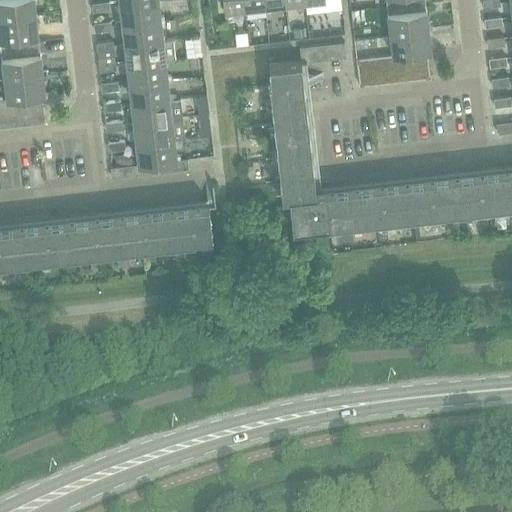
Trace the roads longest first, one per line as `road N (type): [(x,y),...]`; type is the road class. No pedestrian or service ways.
road 1 (secondary): [(24,511),(151,453),(263,418),(511,386)]
road 2 (residential): [(485,145),(328,169),(322,112),(476,81)]
road 3 (residential): [(83,130),(72,0)]
